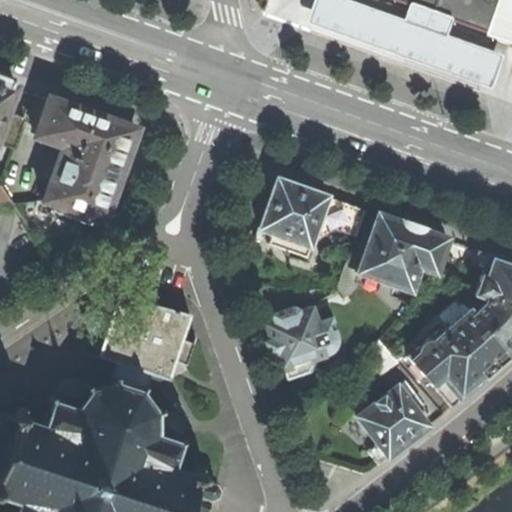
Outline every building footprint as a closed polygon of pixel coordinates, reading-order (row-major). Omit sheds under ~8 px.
[(450,21),(405,5),(400,19),(346,0),(311,0),(304,24),(486,89),(499,55),(444,35),(450,21)] [(392,0),(405,5),(450,21),(486,33),(498,0),(392,0)] [(511,0),(498,0),(486,33),(486,34),(511,43),(511,0)] [(0,126),(15,86),(0,81),(0,126)] [(42,200),(77,213),(101,221),(134,129),(90,113),(47,98),(34,136),(62,146),(42,200)] [(257,228),(270,233),(287,239),(283,249),(304,256),(307,247),(325,196),(301,188),(275,179),(265,207),(257,228)] [(0,202),(10,201),(0,184),(0,202)] [(315,240),(334,229),(354,236),(363,209),(325,196),(307,247),(312,248),(315,240)] [(42,200),(38,212),(73,224),(77,213),(42,200)] [(354,272),(407,290),(415,267),(432,273),(438,254),(444,238),(409,226),(375,214),(354,272)] [(267,243),(283,249),(287,239),(270,233),(267,243)] [(483,300),(470,314),(507,357),(511,352),(511,262),(487,252),(486,254),(475,250),(470,265),(481,269),(480,275),(478,275),(471,296),(483,300)] [(166,379),(173,356),(180,335),(187,313),(118,290),(117,294),(118,294),(116,302),(99,352),(98,352),(96,357),(102,359),(115,363),(148,374),(149,373),(166,379)] [(99,352),(116,302),(108,300),(82,318),(92,350),(98,352),(99,352)] [(315,322),(310,309),(299,311),(296,307),(291,307),(269,315),(271,321),(264,324),(274,353),(280,370),(326,354),(334,349),(337,340),(329,318),(315,322)] [(405,357),(449,408),(476,384),(507,357),(470,314),(466,309),(446,326),(444,323),(405,357)] [(194,335),(192,339),(180,335),(173,356),(186,360),(184,366),(185,366),(191,350),(195,335),(194,335)] [(364,351),(381,372),(395,361),(378,340),(364,351)] [(204,511),(208,500),(213,498),(216,499),(219,489),(216,488),(215,485),(209,483),(206,477),(199,475),(202,465),(195,463),(194,469),(187,473),(174,469),(170,467),(177,447),(184,443),(182,438),(175,441),(170,438),(174,437),(177,431),(181,431),(181,419),(178,419),(174,415),(166,412),(162,414),(158,408),(153,409),(141,393),(146,387),(145,385),(148,374),(115,363),(111,375),(109,375),(109,382),(91,388),(86,383),(82,385),(79,381),(70,378),(63,381),(59,379),(53,387),(55,390),(53,401),(50,394),(44,397),(48,404),(41,424),(21,417),(24,407),(17,405),(15,411),(11,413),(4,412),(3,415),(0,413),(0,497),(15,502),(12,511),(204,511)] [(362,454),(373,468),(403,445),(427,426),(414,409),(420,404),(413,395),(407,400),(396,385),(355,416),(376,443),(362,454)]
